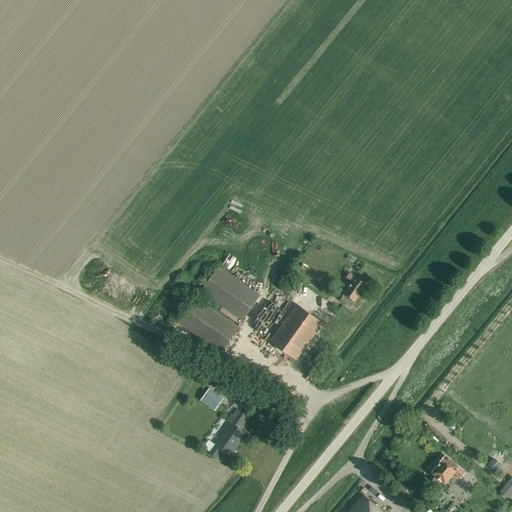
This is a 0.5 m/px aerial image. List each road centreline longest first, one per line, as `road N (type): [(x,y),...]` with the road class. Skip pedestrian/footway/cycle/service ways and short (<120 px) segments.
road 1 (unclassified): [(396,370),(330,394),(305,416),(257,511)]
road 2 (unclassified): [(298,511),(377,420),(416,346)]
road 3 (unclassified): [(278,511),(396,370)]
